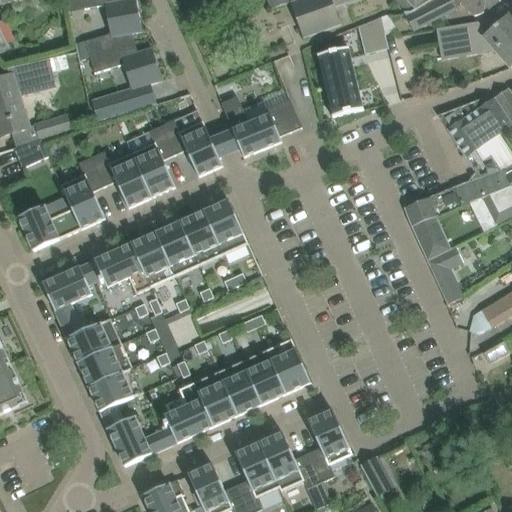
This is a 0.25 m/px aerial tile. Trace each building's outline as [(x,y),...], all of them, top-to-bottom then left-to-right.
[(111,0),(82,0),(85,11),(105,7),(111,36),(85,44),(90,60),(135,46),(132,35),(142,33),(136,0),(113,4),(111,0)] [(290,4),(289,0),(266,0),(270,11),(290,4)] [(404,15),(411,15),(411,14),(435,0),(300,0),(290,4),(303,40),(341,27),(335,9),(359,0),(393,0),(402,9),(409,3),(415,11),(411,13),(404,14),(404,15)] [(456,11),(460,5),(474,17),(479,16),(483,15),(484,14),(501,1),(500,0),(439,0),(411,14),(411,15),(406,17),(413,33),(429,24),(452,13),(456,11)] [(459,27),(437,31),(442,62),(495,53),(510,70),(511,68),(511,19),(509,16),(487,35),(478,24),(459,27)] [(382,18),(360,27),(362,36),(385,31),(382,18)] [(135,46),(90,60),(95,76),(124,66),(132,92),(162,83),(152,50),(138,55),(135,46)] [(349,49),(318,57),(333,119),(364,112),(349,49)] [(43,93),(41,84),(54,82),(49,61),(8,70),(9,77),(0,79),(0,138),(29,129),(20,98),(43,93)] [(495,99),(494,100),(511,127),(511,96),(508,90),(495,99)] [(466,159),(480,180),(503,170),(511,165),(511,127),(494,100),(488,104),(485,99),(438,118),(447,131),(465,159),(466,159)] [(222,106),(225,114),(233,132),(222,137),(230,156),(241,152),(244,159),(273,147),(282,144),(280,139),(302,130),(290,102),(267,111),(269,117),(248,125),(237,100),(222,106)] [(118,101),(95,108),(100,124),(123,117),(118,101)] [(31,126),(36,142),(72,131),(67,115),(31,126)] [(175,122),(162,128),(166,137),(175,157),(187,152),(199,179),(223,168),(219,160),(230,156),(222,137),(211,141),(203,124),(180,134),(175,122)] [(153,143),(131,153),(152,200),(176,189),(164,162),(175,157),(166,137),(162,128),(149,134),(153,143)] [(49,159),(41,142),(14,151),(23,170),(49,159)] [(102,155),(93,160),(105,189),(117,184),(129,210),(152,200),(131,153),(107,164),(102,155)] [(84,177),(61,187),(72,212),(81,232),(106,221),(94,194),(105,189),(93,160),(79,165),(84,177)] [(404,210),(411,227),(435,219),(482,200),(511,186),(511,165),(503,170),(480,180),(404,210)] [(511,186),(482,200),(495,226),(511,216),(511,186)] [(248,246),(229,203),(204,214),(224,257),(248,246)] [(45,208),(19,220),(34,253),(81,232),(72,212),(51,221),(45,208)] [(224,257),(204,214),(180,224),(199,268),(224,257)] [(411,227),(427,262),(451,251),(435,219),(411,227)] [(199,268),(180,224),(156,235),(175,279),(199,268)] [(195,320),(156,235),(132,246),(95,263),(89,265),(172,448),(177,445),(214,429),(238,418),(203,337),(270,307),(266,298),(262,290),(195,320)] [(451,251),(427,262),(447,306),(463,299),(449,270),(463,264),(456,249),(451,251)] [(93,296),(88,285),(102,278),(95,263),(43,286),(68,341),(83,334),(71,306),(93,296)] [(247,284),(244,277),(234,281),(238,289),(247,284)] [(238,289),(234,281),(225,285),(228,293),(238,289)] [(214,299),(210,292),(201,296),(204,304),(214,299)] [(491,329),(511,316),(511,292),(481,312),(491,329)] [(265,324),(262,317),(252,321),(256,329),(265,324)] [(122,346),(111,321),(83,334),(68,341),(79,365),(122,346)] [(256,329),(252,321),(243,325),(246,333),(256,329)] [(232,339),(228,332),(219,336),(222,344),(232,339)] [(0,416),(27,405),(26,403),(27,403),(27,402),(28,402),(0,341),(0,416)] [(311,385),(291,342),(267,353),(286,396),(311,385)] [(501,343),(479,353),(486,366),(507,357),(501,343)] [(133,370),(122,346),(79,365),(90,390),(133,370)] [(286,396),(267,353),(242,364),(262,407),(286,396)] [(262,407),(242,364),(218,374),(238,418),(262,407)] [(144,395),(133,370),(90,390),(100,414),(116,407),(144,395)] [(177,445),(170,429),(145,441),(135,419),(124,424),(116,407),(100,414),(125,468),(177,445)] [(336,464),(352,457),(333,412),(308,423),(320,450),(307,456),(321,486),(335,479),(330,467),(336,464)] [(321,486),(307,456),(294,462),(282,435),(259,446),(279,491),(301,480),(306,492),(321,486)] [(255,511),(259,511),(255,501),(279,491),(259,446),(235,456),(247,483),(236,488),(246,511),(255,511)] [(378,458),(361,467),(378,499),(395,490),(378,458)] [(246,511),(236,488),(224,493),(212,466),(188,477),(203,511),(232,511),(233,511),(246,511)] [(188,511),(182,498),(184,497),(177,482),(143,497),(149,511),(188,511)]
